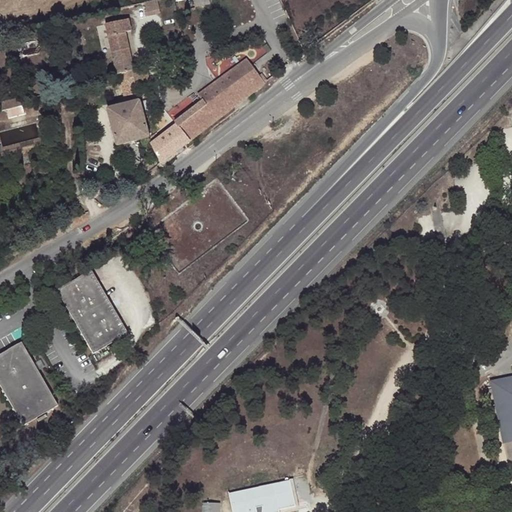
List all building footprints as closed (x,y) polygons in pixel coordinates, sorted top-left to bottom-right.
[(92,0),(90,0),(100,51),(105,50),(107,65),(134,60),(131,48),(119,50),(111,8),(116,7),(114,0),(92,0)] [(167,108),(169,111),(181,127),(257,69),(256,68),(251,62),(239,46),(191,82),(195,87),(192,89),(167,108)] [(16,91),(14,82),(0,85),(0,94),(14,91),(16,91)] [(108,131),(140,123),(131,87),(99,95),(108,131)] [(14,91),(0,94),(0,98),(1,104),(17,99),(14,91)] [(169,111),(142,131),(147,140),(152,149),(181,127),(169,111)] [(129,334),(93,270),(59,290),(71,312),(75,319),(94,354),(129,334)] [(47,293),(54,290),(50,283),(43,287),(47,293)] [(69,322),(75,319),(71,312),(65,316),(69,322)] [(34,363),(23,342),(0,354),(0,384),(23,426),(59,407),(38,370),(34,363)] [(40,360),(34,363),(38,370),(44,367),(40,360)] [(511,382),(492,387),(501,430),(506,429),(507,438),(511,436),(511,382)] [(277,488),(272,485),(233,494),(229,498),(233,511),(249,511),(249,510),(265,507),(266,511),(277,509),(280,503),(277,488)]
